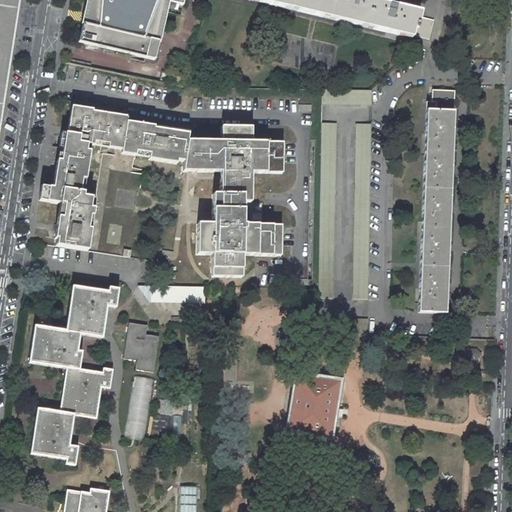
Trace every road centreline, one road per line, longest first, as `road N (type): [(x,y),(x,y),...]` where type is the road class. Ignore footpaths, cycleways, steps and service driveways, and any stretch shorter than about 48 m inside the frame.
road 1 (residential): [(46,0),(0,288)]
road 2 (unknown): [(384,108),(343,111),(339,296),(349,310),(387,316)]
road 3 (tertiary): [(507,392),(511,261)]
road 4 (tertiary): [(502,511),(507,392)]
